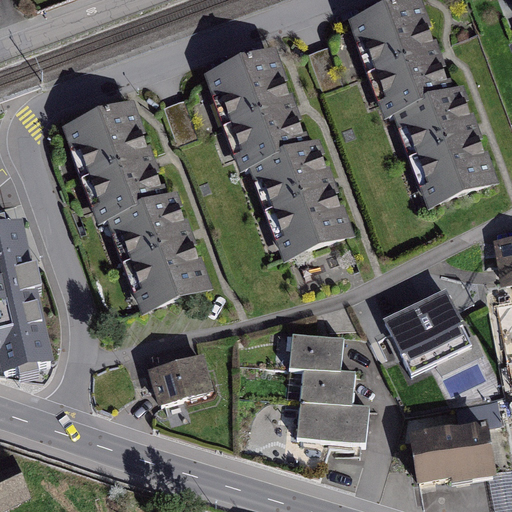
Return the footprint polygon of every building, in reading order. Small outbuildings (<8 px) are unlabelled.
[(415,0),(410,0),(352,21),(387,119),(394,117),(451,96),(415,0)] [(207,79),(240,170),(249,166),(306,146),(273,55),(207,79)] [(451,96),(394,117),(427,208),(492,184),(459,93),(451,96)] [(107,222),(164,201),(130,107),(63,132),(97,226),(107,222)] [(249,166),(284,260),(350,236),(316,142),(306,146),(249,166)] [(107,222),(142,315),(209,290),(175,197),(164,201),(107,222)] [(498,283),(511,280),(511,232),(492,236),(498,283)] [(5,384),(57,373),(26,233),(0,238),(0,292),(7,291),(18,342),(1,366),(5,384)] [(389,308),(413,364),(470,339),(446,283),(389,308)] [(0,365),(1,366),(18,342),(7,291),(0,292),(0,365)] [(293,376),(306,377),(344,380),(346,346),(295,343),(293,376)] [(207,361),(154,375),(165,413),(218,398),(207,361)] [(306,377),(303,411),(359,415),(361,381),(344,380),(306,377)] [(303,411),(301,446),(371,451),(373,416),(359,415),(303,411)] [(490,426),(413,438),(422,492),(499,479),(490,426)] [(0,511),(14,511),(37,503),(18,461),(0,469),(0,511)]
